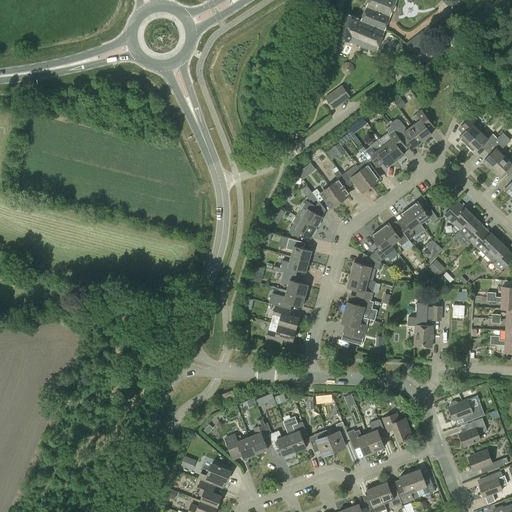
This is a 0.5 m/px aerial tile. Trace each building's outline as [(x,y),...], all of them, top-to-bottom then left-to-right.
[(345,0),(340,0),(337,8),(342,10),(345,0)] [(361,22),(384,31),(396,0),(369,0),(361,22)] [(361,22),(357,20),(358,18),(349,14),(339,38),(349,42),(349,41),(376,51),(384,31),(361,22)] [(414,55),(435,39),(426,27),(405,44),(414,55)] [(333,108),(349,96),(342,85),(325,97),(333,108)] [(429,130),(434,126),(421,109),(416,113),(416,114),(413,116),(417,122),(412,125),(423,140),(432,134),(429,130)] [(467,145),(480,131),(472,123),(477,119),(472,114),(464,122),(469,127),(459,137),(467,145)] [(361,126),(366,122),(362,117),(357,121),(361,126)] [(423,140),(412,125),(407,129),(400,121),(399,119),(395,119),(389,124),(390,126),(391,126),(401,139),(402,140),(406,137),(414,147),(423,140)] [(402,151),(407,147),(402,140),(401,139),(391,126),(390,126),(386,129),(389,133),(388,134),(392,139),(384,145),(396,161),(404,154),(402,151)] [(492,143),(497,139),(496,139),(497,138),(492,134),(488,138),(480,131),(467,145),(475,152),(484,142),(489,147),(492,143)] [(492,151),(483,161),(491,168),(504,155),(499,151),(504,146),(510,140),(503,132),(497,138),(496,139),(497,139),(492,143),(489,147),(488,147),(492,151)] [(376,164),(378,166),(382,163),(386,168),(396,161),(384,145),(379,139),(370,145),(370,146),(366,149),(373,160),(376,164)] [(327,152),(332,160),(333,159),(336,153),(339,157),(346,153),(339,143),(327,152)] [(373,160),(366,149),(361,153),(363,155),(358,158),(364,167),(360,171),(370,184),(379,177),(372,167),(376,164),(373,160)] [(511,170),(511,155),(508,160),(504,155),(491,168),(499,176),(508,167),(511,170)] [(311,163),(304,167),(309,174),(315,169),(311,163)] [(346,180),(345,180),(350,186),(354,182),(362,193),(372,185),(370,184),(360,171),(355,165),(346,172),(342,175),(346,180)] [(346,180),(342,175),(338,170),(334,173),(339,179),(329,186),(330,188),(339,199),(348,192),(341,182),(345,179),(345,180),(346,180)] [(313,202),(317,199),(307,185),(301,189),(309,200),(311,199),(313,202)] [(341,201),(339,199),(330,188),(321,194),(317,188),(312,192),(319,202),(324,198),(331,208),(341,201)] [(295,215),(316,227),(322,217),(312,211),(315,206),(305,201),(300,210),(299,209),(295,215)] [(409,208),(421,223),(429,217),(433,222),(438,218),(431,209),(426,212),(418,201),(409,208)] [(464,208),(457,201),(443,215),(455,226),(459,230),(463,226),(473,216),(473,215),(465,207),(464,208)] [(402,217),(397,221),(410,239),(416,234),(419,232),(416,227),(421,223),(409,208),(400,214),(402,217)] [(311,237),(316,227),(295,215),(292,222),(294,222),(288,232),(298,237),(301,232),(311,237)] [(463,226),(459,230),(472,243),(481,234),(486,229),(481,224),(482,223),(473,215),(473,216),(463,226)] [(380,229),(392,245),(397,241),(401,246),(409,240),(402,230),(397,234),(389,222),(380,229)] [(383,251),(392,245),(380,229),(371,236),(379,247),(374,251),(381,260),(386,256),(383,251)] [(480,251),(485,255),(489,251),(500,241),(491,232),(490,233),(486,229),(481,234),(472,243),(480,251)] [(291,256),(309,261),(312,250),(299,247),(301,241),(289,238),(286,248),(293,250),(291,256)] [(510,260),(511,258),(511,253),(507,249),(508,249),(500,241),(489,251),(485,255),(493,263),(501,270),(510,260)] [(306,272),(309,261),(291,256),(289,262),(283,260),(280,271),(284,272),(291,274),(293,268),(306,272)] [(367,256),(365,262),(362,261),(361,263),(354,262),(351,274),(368,279),(371,267),(379,269),(381,262),(367,256)] [(438,276),(446,267),(436,258),(428,267),(438,276)] [(253,279),(261,281),(265,267),(257,265),(253,279)] [(291,274),(284,272),(281,282),(288,284),(287,291),(305,296),(308,285),(294,281),(296,276),(291,274)] [(447,276),(444,272),(437,279),(440,282),(447,276)] [(368,279),(351,274),(347,287),(358,290),(356,296),(371,300),(373,292),(372,292),(375,281),(368,279)] [(501,297),(511,297),(511,286),(502,286),(501,297)] [(302,306),(305,296),(287,291),(285,296),(272,293),(269,303),(287,308),(288,303),(302,306)] [(467,300),(467,291),(458,291),(458,300),(467,300)] [(501,297),(495,297),(487,296),(486,300),(501,301),(501,308),(507,309),(511,308),(511,297),(501,297)] [(254,300),(247,298),(245,309),(251,310),(254,300)] [(362,317),(362,316),(363,311),(369,312),(372,303),(357,299),(356,304),(347,302),(344,312),(362,317)] [(464,305),(453,304),(452,317),(463,318),(464,305)] [(271,322),(278,324),(296,329),(299,318),(290,315),(291,310),(275,305),(273,314),(271,322)] [(442,320),(442,306),(433,305),(432,311),(427,311),(426,319),(432,319),(432,320),(442,320)] [(348,341),(361,345),(367,325),(366,324),(368,318),(362,316),(362,317),(344,312),(341,322),(345,323),(342,332),(350,334),(348,341)] [(278,324),(271,322),(269,329),(266,339),(279,343),(282,344),(284,338),(293,340),(296,329),(278,324)] [(432,347),(432,326),(415,325),(415,346),(432,347)] [(505,340),(499,340),(490,339),(490,344),(505,345),(504,351),(511,351),(511,341),(505,341),(505,340)] [(223,401),(235,397),(233,390),(221,394),(223,401)] [(285,399),(283,393),(274,397),(276,402),(285,399)] [(254,397),(239,403),(242,410),(257,404),(254,397)] [(262,397),(256,399),(259,406),(265,403),(262,397)] [(471,409),(468,400),(458,403),(457,402),(455,401),(450,402),(449,405),(450,406),(449,407),(454,420),(466,415),(468,421),(482,416),(478,406),(471,409)] [(399,421),(396,413),(383,418),(388,431),(394,428),(399,441),(412,436),(405,418),(399,421)] [(270,439),(268,434),(264,424),(262,418),(256,420),(259,426),(254,428),(256,434),(249,437),(256,454),(268,449),(265,441),(270,439)] [(464,446),(480,439),(478,434),(487,430),(482,418),(469,423),(471,429),(459,434),(464,446)] [(367,433),(374,451),(384,447),(379,435),(385,433),(380,419),(369,423),(373,431),(367,433)] [(288,434),(295,451),(306,447),(303,438),(309,436),(302,421),(291,425),(294,432),(288,434)] [(328,435),(334,451),(345,446),(339,431),(345,428),(342,421),(336,424),(337,426),(332,428),(333,433),(328,435)] [(374,451),(367,433),(361,436),(359,429),(354,431),(354,429),(347,432),(352,445),(359,443),(364,455),(374,451)] [(295,451),(288,434),(282,437),(279,430),(268,434),(270,439),(271,439),(273,446),(279,444),(283,456),(295,451)] [(334,451),(328,435),(322,437),(320,432),(309,437),(312,445),(318,443),(323,455),(334,451)] [(235,433),(224,437),(229,450),(232,459),(242,455),(244,458),(256,454),(249,437),(242,439),(240,435),(236,436),(235,433)] [(492,462),(487,450),(468,457),(473,470),(485,466),(487,471),(504,465),(502,459),(492,462)] [(189,468),(193,459),(185,455),(181,465),(189,468)] [(230,471),(212,463),(209,470),(202,467),(198,478),(212,483),(214,478),(226,482),(230,471)] [(410,473),(416,490),(419,496),(435,490),(431,479),(425,481),(420,469),(410,473)] [(483,497),(502,490),(498,478),(503,476),(501,471),(486,476),(488,482),(479,485),(483,497)] [(410,492),(416,490),(410,473),(399,477),(404,489),(399,491),(403,503),(413,499),(410,492)] [(200,500),(217,507),(221,496),(210,491),(212,485),(200,480),(195,492),(202,494),(200,500)] [(383,503),(384,502),(389,500),(392,507),(401,503),(397,491),(392,493),(387,482),(376,486),(383,503)] [(368,511),(378,511),(386,509),(384,502),(383,503),(376,486),(366,490),(371,502),(365,504),(368,511)] [(215,511),(217,507),(200,500),(198,506),(191,504),(187,511),(215,511)] [(410,502),(404,505),(407,511),(411,511),(414,511),(410,502)] [(362,511),(359,503),(349,507),(350,511),(362,511)] [(511,511),(511,503),(503,507),(504,511),(511,511)]
